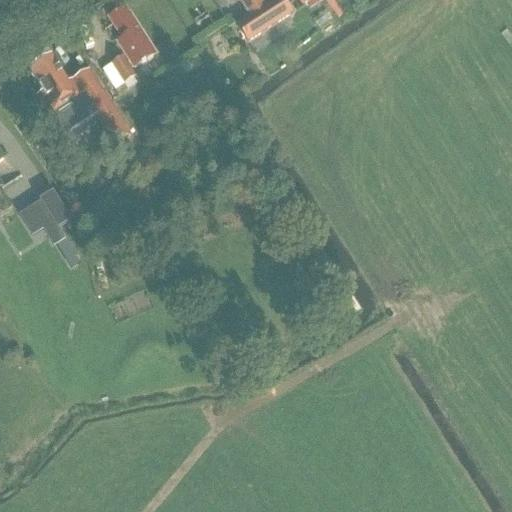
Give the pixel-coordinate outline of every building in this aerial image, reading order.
[(247,44),(277,24),(294,13),(285,0),(277,0),(266,7),(261,0),(226,0),(227,0),(236,0),(249,19),(236,27),(247,44)] [(330,0),(328,0),(324,3),(338,20),(343,16),(330,0)] [(138,67),(155,56),(125,9),(108,20),(138,67)] [(89,72),(67,86),(50,58),(29,72),(46,99),(42,102),(41,102),(50,118),(63,138),(95,118),(114,147),(130,137),(89,72)] [(123,86),(134,78),(122,59),(111,66),(123,86)] [(121,106),(152,88),(147,80),(117,98),(121,106)] [(53,195),(39,204),(58,232),(71,223),(53,195)] [(28,213),(21,218),(34,239),(41,234),(28,213)]
